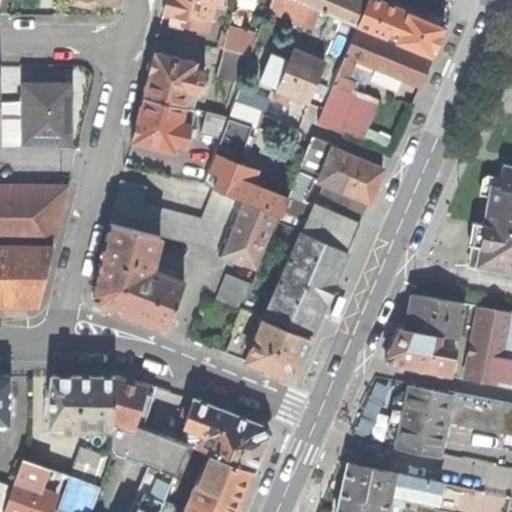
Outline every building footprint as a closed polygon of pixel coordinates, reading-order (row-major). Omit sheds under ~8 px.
[(166,0),(163,12),(172,15),(183,17),(181,25),(183,25),(205,31),(212,3),(219,5),(220,0),(166,0)] [(295,0),(269,0),(267,8),(311,27),(319,10),(295,0)] [(295,0),(319,10),(357,24),(366,1),(363,0),(295,0)] [(357,24),(432,56),(435,48),(439,40),(444,27),(377,0),(366,0),(366,1),(357,24)] [(183,17),(172,15),(170,24),(182,27),(183,25),(181,25),(183,17)] [(367,65),(419,86),(431,59),(355,28),(344,55),(356,60),(367,65)] [(223,49),(250,56),(257,36),(227,29),(222,49),(223,49)] [(241,80),(250,56),(223,49),(217,75),(241,80)] [(260,81),(279,89),(292,58),(273,50),(260,81)] [(295,50),(292,58),(279,89),(275,98),(287,103),(290,95),(307,102),(314,85),(323,62),(295,50)] [(142,96),(185,107),(189,92),(199,95),(205,72),(195,69),(197,62),(153,51),(147,74),(142,96)] [(356,60),(344,55),(338,70),(349,75),(351,70),(356,60)] [(356,60),(351,70),(364,75),(367,65),(356,60)] [(338,70),(317,123),(344,134),(345,132),(362,139),(369,120),(376,104),(354,94),(356,88),(345,84),(349,75),(338,70)] [(23,140),(25,140),(68,140),(68,109),(70,109),(72,96),(71,85),(50,85),(50,84),(41,84),(33,83),(33,85),(24,85),(24,102),(23,140)] [(186,147),(192,124),(182,121),(185,107),(142,96),(136,117),(130,141),(174,152),(176,144),(186,147)] [(25,145),(25,140),(23,140),(24,102),(0,103),(1,142),(1,145),(25,145)] [(257,128),(263,112),(235,102),(229,118),(253,126),(257,128)] [(201,133),(221,138),(229,117),(207,112),(201,133)] [(229,118),(229,117),(221,138),(218,146),(242,155),(253,126),(229,118)] [(312,136),(290,192),(303,198),(312,178),(319,181),(333,148),(333,149),(335,146),(312,136)] [(333,148),(319,181),(368,201),(369,201),(376,185),(382,169),(333,149),(333,148)] [(214,187),(239,197),(280,214),(287,198),(251,183),(256,169),(215,154),(205,183),(214,187)] [(511,165),(502,164),(498,185),(489,183),(482,224),(473,222),(473,223),(472,223),(470,232),(468,243),(469,243),(469,245),(472,245),(470,255),(468,265),(511,273),(511,165)] [(358,223),(368,201),(319,181),(312,178),(303,198),(358,223)] [(121,180),(110,223),(135,229),(142,204),(147,187),(121,180)] [(0,185),(0,304),(38,305),(68,186),(0,185)] [(202,218),(228,224),(239,197),(214,187),(202,218)] [(287,198),(280,214),(278,222),(302,231),(346,250),(347,251),(359,223),(358,223),(303,198),(290,192),(287,198)] [(218,251),(217,253),(235,259),(258,268),(278,222),(280,214),(239,197),(228,224),(218,251)] [(197,217),(142,204),(135,229),(160,236),(191,244),(197,217)] [(202,218),(197,217),(191,244),(218,251),(228,224),(202,218)] [(130,316),(166,329),(184,282),(175,279),(151,270),(153,264),(160,236),(135,229),(110,223),(92,293),(97,303),(130,316)] [(302,231),(267,311),(311,331),(330,291),(346,250),(302,231)] [(177,273),(153,264),(151,270),(175,279),(177,273)] [(226,274),(216,300),(241,309),(251,284),(226,274)] [(334,313),(338,315),(347,295),(339,292),(332,306),(330,311),(334,313)] [(412,293),(406,328),(441,334),(457,337),(463,302),(412,293)] [(479,306),(464,378),(481,381),(511,387),(511,310),(510,310),(509,312),(479,306)] [(242,310),(225,352),(237,356),(254,314),(242,310)] [(264,318),(245,360),(284,375),(295,370),(310,336),(264,318)] [(385,356),(391,363),(449,375),(455,348),(447,346),(448,343),(439,342),(441,334),(406,328),(398,326),(391,342),(385,356)] [(0,424),(10,425),(10,375),(0,374),(0,424)] [(93,426),(111,426),(112,422),(115,375),(81,375),(51,375),(48,425),(62,425),(62,421),(70,421),(70,428),(93,428),(93,426)] [(115,375),(112,422),(131,429),(147,384),(115,375)] [(387,428),(398,444),(416,448),(437,452),(446,410),(449,395),(410,386),(393,398),(387,428)] [(457,421),(511,432),(511,403),(449,391),(449,395),(446,410),(459,413),(457,421)] [(183,423),(188,425),(196,429),(194,433),(203,437),(198,448),(254,469),(261,451),(268,436),(262,424),(193,398),(183,423)] [(148,463),(175,473),(188,444),(182,442),(165,435),(163,441),(131,429),(112,422),(111,426),(109,451),(141,462),(142,460),(148,463)] [(203,437),(194,433),(196,429),(188,425),(182,442),(188,444),(198,448),(203,437)] [(69,475),(97,485),(107,457),(79,447),(69,475)] [(235,511),(244,491),(253,471),(209,454),(190,498),(223,511),(235,511)] [(55,498),(60,500),(69,475),(22,458),(13,483),(55,498)] [(158,511),(163,499),(175,473),(148,463),(136,491),(138,491),(128,511),(158,511)] [(342,493),(337,511),(385,511),(390,492),(394,473),(348,463),(342,493)] [(441,482),(394,473),(390,492),(437,502),(441,482)] [(57,509),(65,511),(87,511),(97,485),(69,475),(60,500),(57,509)] [(0,511),(2,511),(3,511),(12,486),(0,481),(0,511)] [(5,511),(50,511),(55,498),(13,483),(12,486),(3,511),(5,511)] [(223,511),(190,498),(185,509),(183,511),(223,511)] [(183,511),(185,509),(163,499),(158,511),(183,511)]
